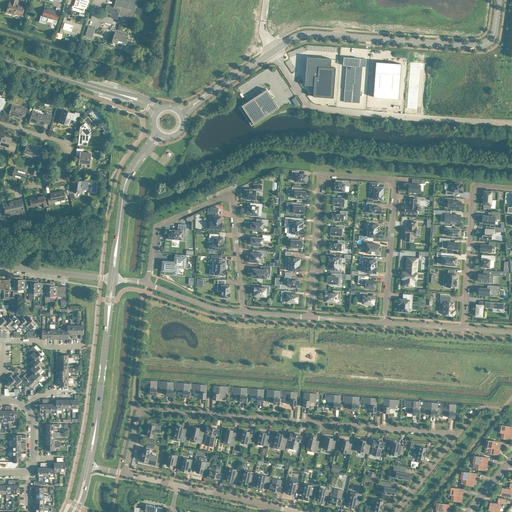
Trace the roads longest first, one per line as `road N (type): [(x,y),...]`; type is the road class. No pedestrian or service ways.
road 1 (track): [(121,201),(154,201),(269,150),(511,168)]
road 2 (residential): [(124,473),(140,409),(456,434)]
road 3 (residential): [(311,317),(320,175),(394,181),(384,322)]
road 4 (unclassified): [(273,51),(318,108),(511,123)]
road 5 (tertiary): [(273,51),(307,34),(475,46),(489,41),(499,0)]
road 6 (residential): [(147,284),(155,226),(231,193),(243,312)]
road 7 (residential): [(511,189),(476,187),(463,328)]
road 8 (tertiary): [(155,111),(0,57)]
road 9 (residential): [(0,191),(58,180),(62,144),(0,123)]
road 10 (residential): [(1,398),(5,341),(80,347)]
